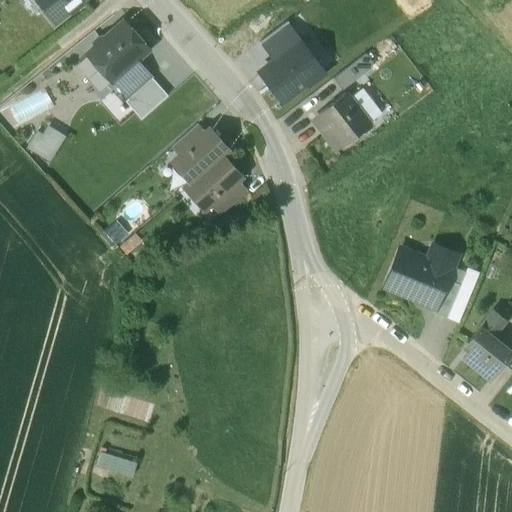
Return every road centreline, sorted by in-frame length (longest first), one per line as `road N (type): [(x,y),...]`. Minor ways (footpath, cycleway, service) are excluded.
road 1 (tertiary): [(152,0),(259,115),(301,257)]
road 2 (residential): [(345,330),(370,330),(511,442)]
road 3 (tertiary): [(289,511),(345,330)]
road 4 (tertiary): [(307,329),(286,511)]
